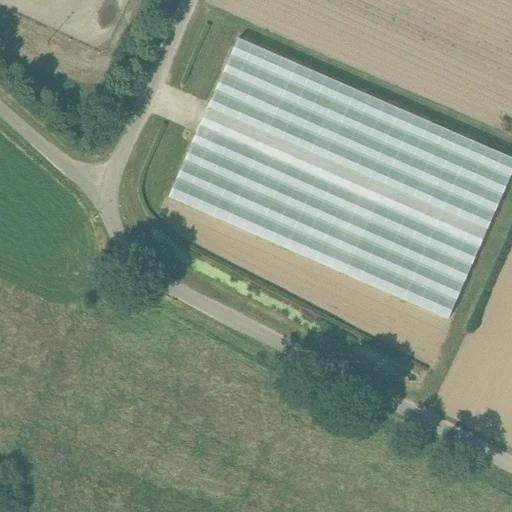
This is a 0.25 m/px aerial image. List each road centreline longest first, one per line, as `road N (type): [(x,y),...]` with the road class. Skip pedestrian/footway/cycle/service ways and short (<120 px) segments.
road 1 (unclassified): [(511,473),(161,283),(120,246),(96,197)]
road 2 (unclassified): [(96,197),(190,0)]
road 3 (unclassified): [(96,197),(0,109)]
